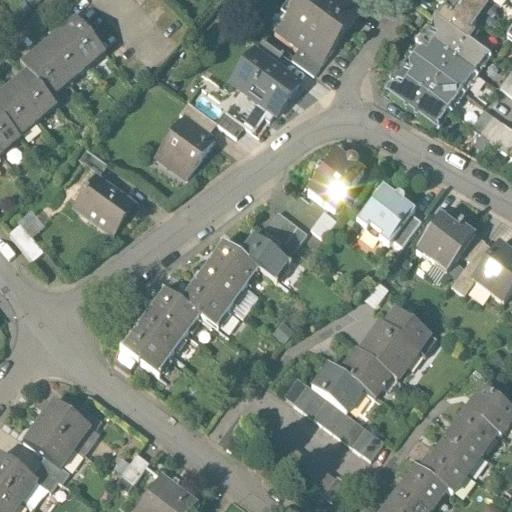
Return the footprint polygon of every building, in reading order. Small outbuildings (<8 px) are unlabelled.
[(364,9),(351,0),(294,0),(266,38),(315,75),(364,9)] [(474,0),(470,6),(490,20),(504,0),(503,0),(474,0)] [(484,29),(490,20),(470,6),(464,15),(457,10),(450,19),(481,40),(487,32),(484,29)] [(72,14),(54,29),(85,66),(103,50),(72,14)] [(500,54),(481,40),(450,19),(437,38),(487,72),(500,54)] [(54,29),(36,44),(66,81),(85,66),(54,29)] [(474,91),(487,72),(437,38),(424,56),(474,91)] [(48,96),(66,81),(36,44),(17,59),(24,68),(48,96)] [(301,82),(251,45),(223,83),(273,120),(301,82)] [(461,109),(474,91),(424,56),(411,74),(461,109)] [(24,68),(5,84),(36,121),(55,105),(48,96),(24,68)] [(448,127),(461,109),(411,74),(398,92),(448,127)] [(0,116),(17,137),(36,121),(5,84),(0,88),(0,116)] [(511,120),(497,109),(485,127),(511,145),(511,120)] [(0,116),(0,151),(17,137),(0,116)] [(216,140),(184,117),(153,159),(185,182),(216,140)] [(364,171),(336,150),(306,190),(334,211),(364,171)] [(133,205),(94,177),(69,213),(108,241),(133,205)] [(414,210),(383,187),(359,221),(390,243),(414,210)] [(278,213),(267,232),(301,251),(312,232),(278,213)] [(474,237),(441,214),(414,252),(446,275),(474,237)] [(12,238),(38,264),(48,254),(36,242),(48,230),(35,216),(12,238)] [(289,262),(251,235),(238,254),(256,266),(276,280),(289,262)] [(220,241),(206,260),(242,285),(256,266),(238,254),(220,241)] [(511,292),(511,253),(498,243),(469,282),(503,306),(511,292)] [(206,260),(192,280),(228,305),(242,285),(206,260)] [(214,325),(228,305),(192,280),(178,300),(201,316),(214,325)] [(161,287),(147,306),(187,335),(201,316),(178,300),(161,287)] [(174,354),(187,335),(147,306),(133,326),(174,354)] [(392,309),(376,331),(416,360),(432,337),(392,309)] [(160,374),(174,354),(133,326),(119,345),(160,374)] [(400,382),(416,360),(376,331),(360,354),(393,377),(400,382)] [(360,354),(354,349),(337,373),(365,392),(376,401),(393,377),(360,354)] [(337,373),(324,364),(307,388),(347,417),(365,392),(337,373)] [(307,388),(297,381),(282,401),(371,464),(385,444),(347,417),(307,388)] [(511,424),(511,410),(481,387),(463,411),(497,436),(501,439),(511,424)] [(49,399),(33,421),(76,450),(91,428),(49,399)] [(463,411),(449,431),(483,456),(497,436),(463,411)] [(60,472),(76,450),(33,421),(18,443),(60,472)] [(449,431),(434,450),(468,475),(483,456),(449,431)] [(346,487),(268,432),(255,451),(332,506),(346,487)] [(453,495),(468,475),(434,450),(419,470),(447,490),(453,495)] [(0,455),(0,488),(21,503),(36,482),(0,455)] [(133,485),(153,467),(144,457),(124,475),(133,485)] [(413,465),(396,486),(431,511),(447,490),(419,470),(413,465)] [(191,511),(199,502),(160,473),(131,511),(191,511)] [(396,486),(380,508),(385,511),(430,511),(431,511),(396,486)] [(0,511),(14,511),(21,503),(0,488),(0,511)]
